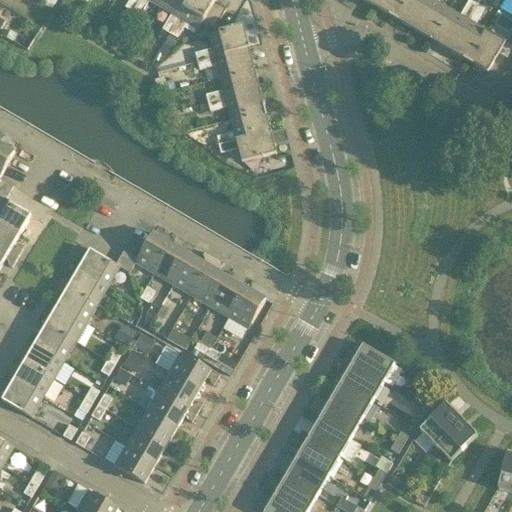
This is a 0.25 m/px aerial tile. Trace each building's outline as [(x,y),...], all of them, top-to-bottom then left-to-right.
[(57,0),(47,0),(44,6),(52,10),(57,0)] [(130,0),(125,9),(132,13),(140,0),(130,0)] [(140,0),(132,13),(140,18),(149,3),(160,9),(165,0),(140,0)] [(165,0),(160,9),(171,16),(162,31),(170,35),(190,0),(165,0)] [(215,0),(190,0),(170,35),(177,40),(186,24),(198,32),(202,24),(214,31),(226,10),(215,4),(216,1),(215,0)] [(360,0),(375,9),(379,0),(360,0)] [(379,0),(375,9),(393,19),(404,0),(379,0)] [(404,0),(393,19),(412,30),(429,0),(404,0)] [(439,0),(429,0),(412,30),(430,41),(449,10),(437,4),(439,0)] [(511,1),(510,0),(505,0),(501,8),(511,14),(511,1)] [(460,17),(449,10),(430,41),(449,52),(476,6),(469,2),(460,17)] [(484,10),(476,6),(449,52),(468,63),(486,32),(475,26),(484,10)] [(197,63),(249,50),(243,28),(209,37),(212,50),(195,54),(197,63)] [(505,44),(486,32),(468,63),(487,75),(499,55),(506,59),(511,49),(511,48),(505,44)] [(171,50),(177,40),(170,35),(164,45),(171,50)] [(167,57),(171,50),(164,45),(159,52),(167,57)] [(249,50),(197,63),(199,71),(216,67),(220,79),(255,70),(249,50)] [(255,70),(220,79),(223,92),(206,96),(208,105),(260,91),(255,70)] [(163,79),(155,82),(158,94),(167,92),(163,79)] [(260,91),(208,105),(210,113),(227,109),(231,121),(265,112),(260,91)] [(265,112),(231,121),(234,134),(217,138),(219,146),(271,133),(265,112)] [(271,133),(219,146),(221,155),(238,150),(242,164),(277,155),(271,133)] [(0,145),(0,179),(15,154),(0,145)] [(0,195),(0,198),(1,200),(5,202),(14,188),(7,184),(0,195)] [(1,200),(0,201),(0,224),(20,236),(31,217),(5,202),(1,200)] [(20,236),(0,224),(0,249),(18,260),(23,251),(20,249),(15,250),(13,249),(20,236)] [(153,235),(138,260),(135,265),(155,276),(172,246),(153,235)] [(191,257),(172,246),(155,276),(173,287),(191,257)] [(0,249),(0,270),(5,261),(8,262),(9,268),(12,269),(18,260),(0,249)] [(116,266),(90,251),(78,270),(108,288),(120,269),(116,266)] [(124,252),(116,266),(120,269),(122,271),(131,256),(124,252)] [(173,287),(192,298),(214,259),(205,254),(203,257),(205,262),(203,264),(191,257),(173,287)] [(130,275),(135,265),(138,260),(131,256),(122,271),(130,275)] [(222,268),(224,265),(214,259),(192,298),(210,309),(228,279),(215,271),(217,269),(222,268)] [(98,307),(108,288),(78,270),(71,283),(69,282),(67,276),(64,275),(59,284),(98,307)] [(247,290),(228,279),(210,309),(229,320),(247,290)] [(59,284),(53,294),(56,295),(61,294),(64,295),(57,308),(87,325),(98,307),(59,284)] [(147,289),(140,300),(148,304),(154,293),(147,289)] [(266,301),(247,290),(229,320),(248,331),(266,301)] [(76,344),(87,325),(57,308),(46,326),(76,344)] [(123,325),(115,338),(129,346),(136,333),(123,325)] [(46,326),(35,345),(65,363),(76,344),(46,326)] [(167,339),(178,346),(184,335),(173,329),(167,339)] [(143,335),(135,348),(148,355),(155,342),(143,335)] [(205,357),(210,349),(199,343),(195,351),(205,357)] [(65,363),(35,345),(24,364),(54,381),(65,363)] [(351,366),(383,385),(395,365),(363,346),(351,366)] [(221,356),(210,349),(205,357),(216,363),(221,356)] [(107,362),(115,367),(121,356),(113,351),(107,362)] [(134,372),(141,359),(131,353),(123,365),(134,372)] [(169,374),(200,391),(207,379),(209,380),(210,386),(214,387),(220,377),(181,354),(169,374)] [(115,367),(107,362),(101,373),(108,378),(115,367)] [(43,400),(54,381),(24,364),(13,382),(43,400)] [(372,404),(383,385),(351,366),(340,385),(372,404)] [(129,377),(120,372),(115,381),(124,386),(129,377)] [(169,374),(159,393),(197,415),(203,406),(200,404),(194,405),(192,404),(200,391),(169,374)] [(32,419),(43,400),(13,382),(1,402),(32,419)] [(372,404),(340,385),(329,404),(361,422),(372,404)] [(85,400),(93,404),(99,393),(92,389),(85,400)] [(159,393),(148,411),(178,429),(185,416),(187,418),(189,423),(192,425),(197,415),(159,393)] [(98,407),(105,411),(112,400),(104,396),(98,407)] [(93,404),(85,400),(79,410),(86,415),(93,404)] [(422,408),(428,414),(435,407),(429,401),(422,408)] [(350,441),(361,422),(329,404),(318,422),(350,441)] [(419,431),(435,448),(461,422),(446,405),(419,431)] [(105,411),(98,407),(91,418),(99,422),(105,411)] [(428,414),(422,408),(414,415),(420,421),(428,414)] [(178,429),(148,411),(137,430),(167,447),(178,429)] [(350,441),(318,422),(307,441),(339,460),(350,441)] [(477,438),(461,422),(435,448),(451,464),(477,438)] [(69,427),(63,438),(70,442),(77,431),(69,427)] [(156,466),(167,447),(137,430),(126,448),(156,466)] [(82,434),(75,445),(83,449),(90,438),(82,434)] [(401,434),(395,442),(402,447),(408,438),(401,434)] [(0,440),(0,466),(3,468),(14,449),(0,440)] [(328,479),(339,460),(307,441),(296,460),(328,479)] [(397,455),(402,447),(395,442),(390,451),(397,455)] [(144,485),(156,466),(126,448),(114,468),(144,485)] [(497,491),(511,494),(511,456),(507,455),(497,491)] [(328,479),(296,460),(285,479),(317,497),(328,479)] [(378,471),(373,480),(381,484),(386,475),(378,471)] [(30,484),(37,489),(44,478),(36,473),(30,484)] [(54,494),(63,479),(54,474),(45,489),(54,494)] [(300,511),(308,511),(317,497),(285,479),(275,497),(300,511)] [(387,487),(396,492),(400,484),(391,479),(387,487)] [(381,484),(373,480),(368,488),(376,493),(381,484)] [(31,499),(37,489),(30,484),(23,495),(31,499)] [(77,511),(117,511),(118,510),(88,492),(77,511)] [(415,503),(424,508),(428,501),(419,496),(415,503)] [(300,511),(275,497),(265,511),(300,511)]
